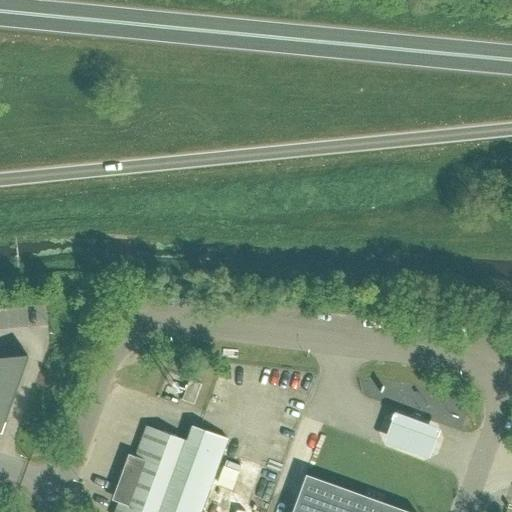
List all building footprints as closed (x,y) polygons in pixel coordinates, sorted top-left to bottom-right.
[(0,432),(27,356),(0,358),(0,432)] [(200,385),(188,381),(181,401),(193,405),(200,385)] [(394,406),(384,434),(428,451),(439,423),(394,406)] [(114,511),(201,511),(227,442),(190,428),(186,441),(146,427),(134,458),(127,456),(110,501),(118,504),(114,511)] [(406,511),(304,475),(290,511),(406,511)] [(209,503),(206,511),(225,511),(227,507),(209,503)]
